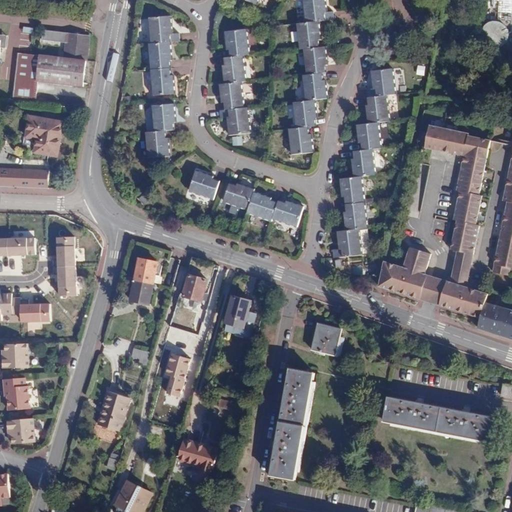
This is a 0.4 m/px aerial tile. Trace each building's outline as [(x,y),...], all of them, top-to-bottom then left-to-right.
[(319,22),(334,20),(333,12),(327,13),(325,0),(304,0),(306,23),(319,22)] [(171,42),(179,41),(179,34),(173,34),(171,16),(150,17),(152,43),(171,42)] [(321,40),(319,22),(306,23),(298,24),(301,50),(304,49),(319,48),(318,40),(321,40)] [(495,38),(496,35),(495,33),(495,30),(494,28),(492,26),(490,24),(488,23),(485,22),(483,22),(480,22),(477,23),(475,24),(473,26),(472,28),(470,30),(470,33),(469,35),(469,38),(470,40),(471,43),(473,45),(475,46),(477,47),(480,48),(482,49),(485,48),(487,48),(490,46),(492,45),(493,43),(495,40),(495,38)] [(64,58),(86,61),(89,36),(43,30),(41,41),(66,44),(64,58)] [(230,50),(231,57),(243,56),(249,55),(247,30),(226,31),(227,50),(230,50)] [(8,36),(0,35),(0,40),(2,41),(1,48),(7,49),(8,36)] [(152,43),(150,44),(152,69),(170,68),(170,61),(173,61),(171,42),(152,43)] [(327,65),(325,47),(319,48),(304,49),(307,75),(323,73),(326,73),(325,66),(327,65)] [(2,100),(14,102),(19,53),(7,52),(2,100)] [(83,87),(86,61),(64,58),(19,53),(14,102),(35,104),(38,82),(83,87)] [(231,57),(225,57),(226,65),(223,65),(225,84),(241,82),(246,81),(243,56),(231,57)] [(170,68),(152,69),(154,95),(175,94),(174,75),(171,75),(170,68)] [(387,96),(396,95),(393,69),(372,71),(374,89),(367,90),(368,98),(387,96)] [(307,75),(304,75),(306,102),(315,101),(327,99),(326,81),(323,81),(323,73),(307,75)] [(225,84),(221,84),(223,103),(224,103),(225,110),(244,108),(241,82),(225,84)] [(295,86),(298,103),(305,101),(302,85),(295,86)] [(390,122),(387,96),(368,98),(369,106),(367,106),(368,124),(379,123),(390,122)] [(308,128),(315,127),(314,120),(317,119),(315,101),(306,102),(294,103),(297,129),(308,128)] [(165,131),(173,130),(173,123),(176,123),(174,104),(153,106),(155,131),(165,131)] [(225,110),(220,111),(221,119),(228,118),(229,135),(250,133),(248,108),(244,108),(225,110)] [(63,127),(22,120),(18,140),(37,144),(35,157),(43,159),(44,153),(49,154),(50,149),(59,151),(63,127)] [(379,123),(368,124),(357,125),(359,144),(362,143),(363,151),(373,150),(381,149),(379,123)] [(458,223),(451,252),(458,253),(473,257),(480,228),(477,227),(483,199),(480,198),(493,143),(471,138),(471,136),(432,127),(427,149),(466,158),(458,193),(461,194),(455,222),(458,223)] [(297,129),(290,129),(293,155),(313,153),(311,135),(309,135),(308,128),(297,129)] [(155,131),(147,132),(149,158),(169,156),(168,138),(166,138),(165,131),(155,131)] [(242,136),(232,137),(232,146),(242,146),(242,136)] [(44,153),(43,159),(57,161),(58,156),(59,151),(50,149),(49,154),(44,153)] [(363,151),(354,152),(355,159),(352,160),(354,178),(362,177),(375,176),(373,150),(363,151)] [(0,186),(48,189),(48,171),(21,170),(0,169),(0,186)] [(214,199),(220,182),(213,180),(214,177),(196,171),(189,191),(214,199)] [(500,275),(511,276),(511,176),(508,203),(511,204),(500,275)] [(354,178),(341,179),(343,198),(345,197),(346,205),(364,203),(362,177),(354,178)] [(254,193),(255,189),(238,184),(237,186),(229,184),(224,201),(248,210),(254,193)] [(247,213),(272,221),(273,219),(278,203),(271,201),(271,198),(254,193),(248,210),(247,213)] [(285,203),(279,201),(278,203),(273,219),(297,227),(303,207),(286,201),(285,203)] [(364,203),(346,205),(346,212),(344,213),(346,231),(359,230),(367,229),(364,203)] [(346,231),(338,232),(340,249),(333,250),(334,258),(361,255),(359,230),(346,231)] [(93,280),(99,250),(84,247),(78,277),(93,280)] [(404,270),(385,265),(381,287),(422,301),(428,276),(425,276),(431,255),(410,249),(404,270)] [(473,257),(458,253),(450,283),(466,288),(473,257)] [(140,259),(136,280),(155,284),(160,263),(140,259)] [(203,302),(209,280),(190,275),(184,297),(203,302)] [(447,282),(428,276),(422,301),(440,307),(447,282)] [(155,284),(136,280),(131,301),(150,305),(155,284)] [(440,307),(482,318),(485,303),(488,294),(466,288),(450,283),(447,282),(440,307)] [(251,312),(254,301),(234,296),(226,324),(227,324),(226,329),(252,337),(258,314),(251,312)] [(511,310),(485,303),(482,318),(479,328),(511,339),(511,310)] [(337,356),(343,330),(319,324),(313,350),(337,356)] [(168,329),(165,344),(186,348),(189,332),(168,329)] [(2,359),(3,369),(28,368),(27,344),(5,345),(5,352),(5,359),(2,359)] [(147,365),(150,354),(136,349),(133,357),(142,359),(140,363),(147,365)] [(192,358),(171,351),(164,373),(172,376),(167,392),(180,396),(192,358)] [(296,481),(316,373),(291,368),(270,476),(296,481)] [(25,378),(4,380),(4,389),(7,389),(7,396),(8,411),(30,409),(28,387),(25,387),(25,378)] [(511,398),(511,386),(505,385),(503,396),(511,398)] [(120,432),(131,399),(110,392),(99,425),(120,432)] [(492,442),(496,418),(390,397),(385,422),(492,442)] [(230,410),(232,403),(221,400),(219,407),(230,410)] [(33,419),(7,421),(8,431),(11,431),(11,438),(12,445),(34,443),(33,419)] [(214,470),(220,449),(185,439),(179,461),(201,467),(198,477),(210,480),(213,469),(214,470)] [(114,470),(117,459),(111,457),(108,468),(114,470)] [(155,477),(159,465),(147,461),(143,473),(155,477)] [(0,499),(9,498),(7,475),(0,475),(0,499)] [(124,511),(146,511),(154,495),(126,483),(115,508),(124,511)] [(463,511),(418,503),(416,511),(463,511)]
